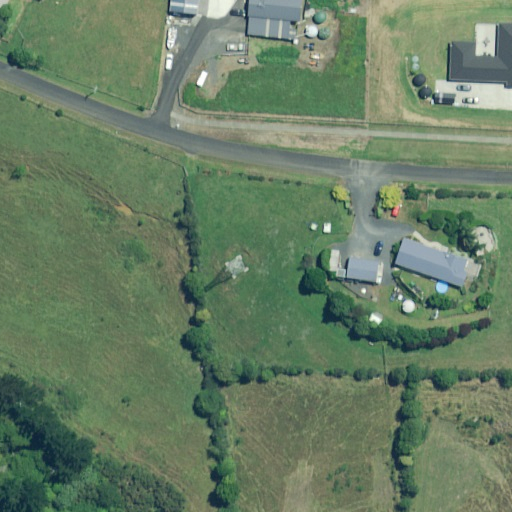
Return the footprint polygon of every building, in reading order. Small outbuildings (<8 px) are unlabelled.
[(196,0),(171,0),(170,11),(195,14),(196,0)] [(248,0),(245,35),(288,39),(290,21),(297,22),(298,0),(248,0)] [(451,41),(449,79),(507,82),(507,85),(511,85),(511,24),(499,24),(497,57),(474,56),(475,42),(451,41)] [(468,262),(403,239),(394,264),(460,287),(468,262)] [(349,258),(346,277),(376,281),(379,262),(349,258)] [(415,304),(405,300),(401,310),(411,314),(415,304)]
